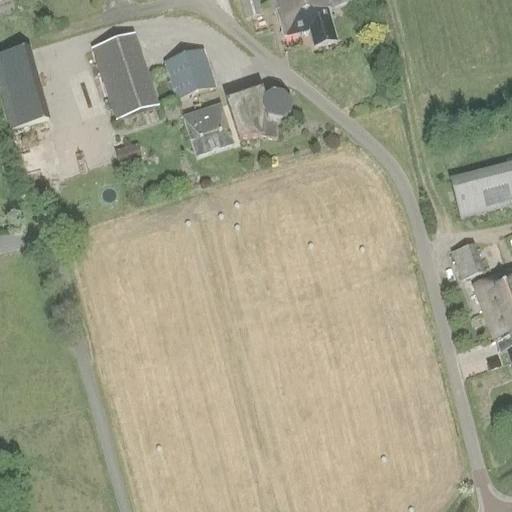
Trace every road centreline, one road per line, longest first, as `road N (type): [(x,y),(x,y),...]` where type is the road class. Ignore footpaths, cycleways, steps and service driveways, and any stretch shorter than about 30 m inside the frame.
road 1 (unclassified): [(491,511),(405,190),(381,155),(191,3),(52,35)]
road 2 (unclassified): [(122,511),(50,261),(29,235),(0,240)]
